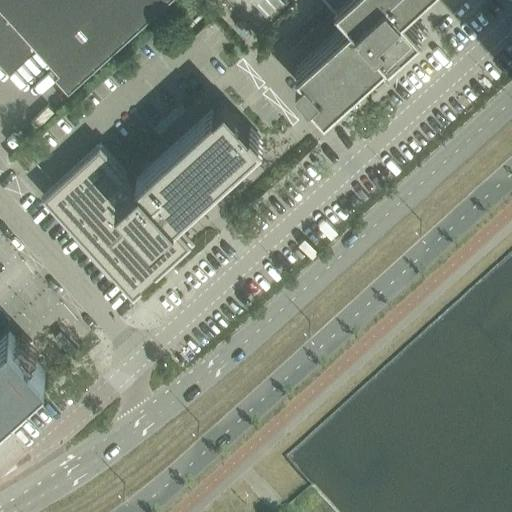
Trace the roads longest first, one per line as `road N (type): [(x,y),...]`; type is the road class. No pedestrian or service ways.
road 1 (secondary): [(131,511),(511,177)]
road 2 (secondary): [(511,97),(190,392),(132,430)]
road 3 (unclassified): [(511,25),(141,359)]
road 4 (unclassified): [(141,359),(0,202)]
road 5 (secondary): [(132,430),(0,511)]
road 6 (unclassified): [(141,359),(36,453)]
